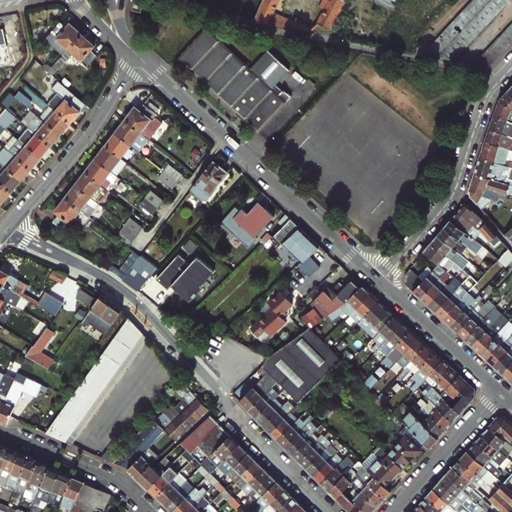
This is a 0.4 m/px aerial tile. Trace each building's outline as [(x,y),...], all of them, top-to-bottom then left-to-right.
[(143,3),(134,0),(131,9),(140,12),(143,3)] [(263,0),(254,21),(255,21),(308,31),(311,28),(274,12),(279,0),(263,0)] [(328,0),(324,10),(317,23),(330,29),(344,0),(328,0)] [(321,0),(318,7),(324,10),(328,0),(321,0)] [(396,1),(394,0),(371,0),(416,22),(425,5),(415,0),(397,0),(397,1),(396,1)] [(473,0),(437,37),(446,47),(491,0),(473,0)] [(491,0),(446,47),(439,55),(453,59),(509,0),(491,0)] [(68,49),(82,34),(70,23),(66,27),(60,22),(50,32),(45,38),(63,55),(68,49)] [(511,24),(473,65),(483,66),(487,63),(492,60),(497,56),(507,46),(511,41),(511,24)] [(207,27),(179,58),(219,95),(258,131),(291,96),(283,88),(282,89),(276,84),(290,69),(268,49),(251,68),(207,27)] [(95,46),(82,34),(68,49),(63,55),(51,67),(47,72),(51,75),(72,53),(86,66),(96,55),(91,50),(95,46)] [(511,95),(507,91),(499,100),(511,109),(511,110),(511,95)] [(15,98),(26,107),(31,102),(20,92),(15,98)] [(45,96),(41,100),(49,107),(70,124),(80,112),(77,110),(82,103),(70,94),(65,100),(62,98),(56,105),(45,96)] [(505,120),(506,121),(511,109),(499,100),(494,115),(505,120)] [(134,107),(124,121),(140,133),(145,137),(148,139),(158,125),(152,120),(157,114),(143,104),(138,110),(134,107)] [(70,124),(49,107),(39,119),(41,120),(60,136),(70,124)] [(0,115),(0,124),(6,129),(15,118),(5,109),(0,115)] [(502,134),(511,138),(511,123),(510,122),(506,121),(505,120),(494,115),(488,128),(502,134)] [(41,120),(32,132),(51,147),(60,136),(41,120)] [(145,137),(140,133),(124,121),(114,133),(130,146),(135,150),(145,137)] [(51,147),(32,132),(27,128),(17,139),(18,140),(41,159),(51,147)] [(488,128),(484,141),(500,147),(507,150),(511,138),(502,134),(488,128)] [(130,146),(114,133),(104,146),(120,159),(130,146)] [(8,152),(31,171),(41,159),(18,140),(8,152)] [(479,157),(503,165),(507,150),(500,147),(484,141),(479,157)] [(127,164),(120,159),(104,146),(94,159),(117,177),(127,164)] [(31,171),(8,152),(3,158),(5,160),(1,165),(3,167),(22,183),(31,171)] [(511,168),(503,165),(479,157),(474,173),(511,185),(511,179),(508,178),(511,168)] [(117,177),(94,159),(84,172),(108,191),(118,178),(117,177)] [(227,173),(212,161),(199,178),(192,187),(193,189),(193,191),(194,192),(196,194),(197,195),(198,196),(200,197),(202,198),(203,198),(204,199),(205,199),(207,198),(211,193),(227,173)] [(168,164),(163,171),(177,182),(182,175),(168,164)] [(3,167),(0,169),(0,184),(12,195),(22,183),(3,167)] [(172,189),(177,182),(163,171),(158,178),(172,189)] [(98,204),(108,191),(84,172),(74,185),(90,198),(98,204)] [(511,195),(511,185),(474,173),(469,190),(470,196),(482,209),(493,199),(496,200),(498,196),(505,198),(507,194),(511,195)] [(12,195),(0,184),(0,204),(2,206),(12,195)] [(64,198),(88,217),(94,210),(98,204),(90,198),(74,185),(64,198)] [(150,190),(144,198),(157,208),(163,200),(150,190)] [(83,224),(88,217),(64,198),(54,212),(58,215),(52,221),(68,234),(78,221),(83,224)] [(157,208),(144,198),(139,204),(152,214),(157,208)] [(248,213),(246,211),(238,220),(251,232),(249,234),(251,236),(253,234),(255,236),(263,227),(273,216),(258,202),(248,213)] [(463,204),(457,211),(464,218),(472,225),(476,221),(478,223),(482,219),(472,209),(471,210),(463,204)] [(242,208),(234,217),(238,220),(246,211),(242,208)] [(457,211),(450,219),(472,237),(474,235),(473,234),(477,229),(472,225),(464,218),(457,211)] [(276,221),(280,225),(289,217),(284,212),(276,221)] [(271,234),(271,235),(281,245),(283,244),(289,250),(284,255),(296,267),(319,246),(289,217),(280,225),(271,234)] [(129,218),(124,224),(137,234),(142,227),(129,218)] [(472,237),(450,219),(444,227),(467,246),(475,253),(477,250),(469,243),(473,238),(472,237)] [(472,225),(477,229),(485,222),(482,219),(478,223),(476,221),(472,225)] [(137,234),(124,224),(119,231),(120,232),(115,237),(127,247),(137,234)] [(499,239),(486,224),(480,230),(503,254),(508,248),(499,239)] [(263,227),(255,236),(263,243),(271,235),(271,234),(263,227)] [(467,246),(444,227),(438,235),(460,253),(466,259),(469,261),(471,258),(462,252),(467,246)] [(456,259),(460,253),(438,235),(431,243),(459,266),(462,269),(464,266),(462,264),(456,259)] [(192,252),(198,245),(192,239),(185,245),(192,252)] [(443,260),(451,267),(452,265),(456,269),(459,266),(431,243),(424,251),(433,259),(439,264),(443,260)] [(503,254),(501,255),(509,263),(511,259),(511,252),(508,248),(503,254)] [(115,273),(122,279),(131,267),(139,257),(132,252),(115,273)] [(466,259),(460,253),(456,259),(462,264),(466,259)] [(179,254),(158,279),(170,289),(172,286),(190,302),(216,271),(198,256),(191,264),(179,254)] [(138,273),(129,284),(137,290),(157,270),(139,256),(139,257),(131,267),(138,273)] [(439,264),(446,270),(447,271),(451,267),(443,260),(439,264)] [(0,283),(23,296),(55,315),(62,302),(44,292),(42,295),(40,300),(29,294),(22,289),(25,284),(17,279),(18,277),(10,273),(12,269),(2,263),(0,266),(0,283)] [(437,266),(432,271),(423,280),(414,291),(413,291),(421,298),(440,277),(444,272),(446,270),(439,264),(437,266)] [(131,267),(122,279),(129,284),(138,273),(131,267)] [(52,276),(65,282),(68,275),(55,269),(52,276)] [(405,282),(414,291),(423,280),(418,276),(417,276),(409,269),(405,275),(405,282)] [(462,269),(460,271),(467,277),(469,275),(462,269)] [(444,272),(440,277),(421,298),(428,305),(454,277),(447,271),(446,270),(444,272)] [(477,281),(469,275),(467,277),(465,279),(473,286),(477,281)] [(454,277),(428,305),(435,311),(454,291),(452,289),(459,281),(454,277)] [(308,327),(328,315),(346,303),(360,288),(352,281),(342,290),(337,296),(332,291),(328,287),(310,306),(312,309),(301,316),(308,327)] [(459,286),(462,283),(459,281),(452,289),(454,291),(459,286)] [(23,296),(0,283),(0,298),(5,301),(15,307),(20,298),(21,299),(23,296)] [(346,303),(328,315),(331,317),(333,314),(336,318),(346,308),(351,313),(355,309),(356,309),(363,302),(362,300),(370,292),(362,285),(360,288),(346,303)] [(337,286),(332,291),(337,296),(342,290),(337,286)] [(435,311),(442,318),(462,298),(467,293),(459,286),(454,291),(435,311)] [(267,340),(291,319),(287,314),(300,302),(286,287),(271,301),(276,306),(254,326),(267,340)] [(32,289),(29,294),(40,300),(42,295),(32,289)] [(363,302),(356,309),(345,321),(351,327),(355,323),(355,324),(357,321),(356,320),(362,315),(364,316),(379,300),(370,292),(362,300),(363,302)] [(467,293),(462,298),(467,302),(472,297),(467,292),(467,293)] [(101,294),(82,320),(87,324),(92,317),(107,329),(114,320),(117,316),(119,313),(122,310),(101,294)] [(462,298),(442,318),(450,326),(475,299),(472,297),(467,302),(462,298)] [(471,307),(477,301),(475,299),(450,326),(457,332),(476,312),(471,307)] [(395,315),(379,300),(364,316),(379,331),(395,315)] [(482,306),(477,301),(471,307),(476,312),(482,306)] [(482,306),(476,312),(481,316),(489,308),(484,304),(482,306)] [(464,339),(484,319),(492,311),(489,308),(481,316),(476,312),(457,332),(464,339)] [(492,311),(484,319),(489,324),(493,319),(492,318),(498,311),(495,308),(492,311)] [(464,339),(472,346),(486,331),(501,314),(503,312),(500,310),(499,312),(498,311),(492,318),(493,319),(489,324),(484,319),(464,339)] [(479,353),(505,325),(501,322),(505,318),(501,314),(486,331),(472,346),(479,353)] [(41,315),(38,320),(47,325),(51,320),(41,315)] [(395,315),(379,331),(371,339),(380,348),(396,332),(395,331),(402,322),(395,315)] [(112,375),(142,333),(128,317),(89,372),(46,433),(72,444),(77,437),(70,432),(112,375)] [(479,353),(487,360),(511,332),(511,324),(508,321),(505,325),(479,353)] [(396,332),(380,348),(388,355),(395,348),(411,331),(402,322),(395,331),(396,332)] [(41,351),(55,332),(47,326),(40,336),(33,346),(32,345),(26,356),(48,368),(54,359),(41,351)] [(292,396),(298,403),(339,359),(330,349),(322,341),(308,327),(264,355),(261,365),(268,373),(277,382),(284,389),(292,396)] [(388,355),(396,362),(400,358),(412,346),(410,345),(418,337),(411,331),(395,348),(388,355)] [(57,333),(55,332),(41,351),(54,359),(55,357),(45,350),(57,333)] [(494,367),(511,347),(511,332),(487,360),(494,367)] [(70,432),(77,437),(147,339),(142,333),(112,375),(70,432)] [(400,358),(396,362),(405,370),(408,367),(412,361),(427,345),(418,337),(410,345),(412,346),(400,358)] [(435,353),(427,345),(412,361),(408,367),(415,373),(435,353)] [(511,347),(494,367),(501,373),(511,361),(511,347)] [(435,353),(415,373),(419,378),(418,379),(419,379),(417,381),(420,384),(425,380),(443,360),(435,353)] [(443,360),(425,380),(433,387),(451,368),(443,360)] [(511,361),(501,373),(508,380),(511,376),(511,361)] [(433,388),(441,396),(460,376),(451,368),(433,387),(433,388)] [(0,384),(0,411),(14,380),(24,384),(27,378),(17,373),(15,378),(5,374),(0,384)] [(277,382),(268,373),(239,402),(248,411),(272,387),(277,382)] [(460,376),(441,396),(449,403),(451,401),(457,394),(468,383),(460,376)] [(27,378),(24,384),(38,391),(41,384),(27,378)] [(24,384),(14,380),(0,411),(0,421),(6,425),(10,417),(22,390),(36,396),(38,391),(24,384)] [(474,389),(468,383),(457,394),(461,398),(455,405),(451,401),(449,403),(459,414),(474,397),(474,389)] [(188,393),(177,384),(173,389),(180,396),(194,410),(196,408),(202,415),(206,411),(208,409),(190,391),(188,393)] [(255,418),(275,399),(279,394),(272,387),(248,411),(255,418)] [(459,414),(449,403),(441,396),(433,388),(425,395),(426,397),(452,422),(459,414)] [(410,395),(402,403),(407,408),(415,400),(410,395)] [(194,410),(180,396),(172,405),(192,424),(202,415),(196,408),(194,410)] [(419,404),(424,409),(445,430),(452,422),(426,397),(419,404)] [(277,401),(275,399),(255,418),(263,425),(282,406),(277,401)] [(282,406),(263,425),(270,432),(289,413),(293,409),(286,402),(282,406)] [(159,410),(166,416),(177,426),(179,424),(185,431),(192,424),(172,405),(170,403),(166,408),(161,404),(157,408),(159,410)] [(402,421),(406,425),(425,443),(429,448),(437,439),(412,413),(407,408),(402,403),(398,407),(405,415),(404,416),(405,418),(402,421)] [(298,404),(295,407),(303,415),(306,412),(298,404)] [(445,430),(424,409),(420,413),(416,409),(412,413),(437,439),(445,430)] [(158,412),(157,412),(155,410),(150,417),(153,419),(158,412)] [(306,412),(303,415),(295,422),(291,426),(277,440),(284,447),(304,427),(310,422),(314,418),(307,411),(306,412)] [(286,420),(289,417),(291,415),(289,413),(270,432),(277,440),(291,426),(286,420)] [(160,414),(154,421),(176,440),(185,431),(179,424),(177,426),(166,416),(164,418),(160,414)] [(220,426),(210,415),(202,422),(180,443),(187,450),(191,453),(198,446),(220,426)] [(119,454),(113,462),(127,469),(139,480),(140,481),(154,467),(153,466),(151,464),(176,440),(154,421),(153,419),(150,417),(119,454)] [(295,422),(289,417),(286,420),(291,426),(295,422)] [(497,418),(489,427),(511,447),(511,424),(504,417),(497,418)] [(314,418),(310,422),(311,423),(305,429),(304,427),(284,447),(292,454),(313,433),(316,430),(321,425),(314,418)] [(321,425),(316,430),(319,433),(324,428),(321,425)] [(388,454),(402,468),(420,450),(419,449),(425,443),(406,425),(400,431),(406,436),(388,454)] [(220,426),(198,446),(208,457),(201,464),(202,465),(209,472),(217,465),(239,444),(220,426)] [(482,435),(507,458),(511,451),(511,447),(489,427),(482,435)] [(299,461),(322,439),(319,436),(317,437),(313,433),(292,454),(299,461)] [(482,435),(474,443),(500,465),(507,458),(482,435)] [(324,436),(322,439),(299,461),(306,469),(325,449),(323,446),(329,440),(324,436)] [(335,439),(330,445),(333,447),(334,446),(338,450),(342,446),(335,439)] [(500,465),(474,443),(467,451),(488,470),(492,474),(500,465)] [(228,472),(234,466),(248,453),(239,444),(217,465),(221,469),(222,471),(226,474),(228,472)] [(385,486),(402,468),(388,454),(379,445),(373,451),(379,458),(367,470),(385,486)] [(0,472),(10,450),(1,446),(0,447),(0,472)] [(340,450),(345,457),(351,453),(347,446),(340,450)] [(109,453),(107,452),(102,458),(113,462),(119,454),(113,449),(109,453)] [(325,449),(306,469),(313,476),(333,456),(325,449)] [(2,482),(6,483),(19,454),(10,450),(0,472),(0,474),(5,477),(2,482)] [(187,450),(181,455),(189,463),(195,458),(191,453),(187,450)] [(461,458),(487,482),(489,479),(484,475),(488,470),(467,451),(461,458)] [(248,453),(234,466),(228,472),(235,479),(255,460),(248,453)] [(12,477),(19,480),(28,458),(19,454),(6,483),(9,485),(11,480),(12,477)] [(165,456),(154,467),(140,481),(148,489),(168,468),(172,464),(165,456)] [(333,456),(313,476),(321,483),(340,464),(333,456)] [(23,495),(38,462),(28,458),(19,480),(18,482),(13,492),(16,493),(17,491),(21,492),(19,495),(23,496),(23,495)] [(195,472),(198,470),(202,465),(201,464),(195,458),(189,463),(188,465),(195,472)] [(340,464),(321,483),(328,491),(351,468),(353,466),(349,461),(345,458),(342,462),(340,464)] [(461,458),(453,467),(475,487),(477,489),(482,484),(485,488),(493,495),(497,491),(489,484),(487,482),(461,458)] [(255,460),(235,479),(243,486),(253,476),(262,467),(255,460)] [(385,486),(367,470),(358,461),(355,464),(353,466),(351,468),(358,475),(384,499),(390,492),(385,486)] [(49,467),(38,462),(23,495),(34,500),(36,497),(41,485),(49,467)] [(202,465),(198,470),(206,478),(210,473),(209,472),(202,465)] [(45,507),(60,472),(49,467),(41,485),(45,487),(40,499),(41,499),(37,509),(43,511),(45,507)] [(253,476),(243,486),(245,488),(250,493),(269,474),(262,467),(253,476)] [(446,474),(478,503),(483,497),(476,492),(475,493),(472,491),(475,487),(453,467),(446,474)] [(168,468),(148,489),(156,497),(177,476),(178,474),(175,471),(173,473),(168,468)] [(344,489),(346,487),(351,482),(358,475),(351,468),(328,491),(336,498),(344,489)] [(72,477),(60,472),(45,507),(50,510),(54,502),(58,492),(64,494),(72,477)] [(210,473),(206,478),(214,485),(218,481),(213,476),(210,473)] [(269,474),(250,493),(251,494),(257,500),(276,481),(269,474)] [(482,506),(478,503),(446,474),(440,482),(472,511),(478,511),(483,507),(482,506)] [(384,499),(358,475),(351,482),(361,492),(377,507),(384,499)] [(500,480),(504,484),(508,479),(504,475),(500,480)] [(177,476),(156,497),(164,504),(186,482),(187,481),(185,479),(182,481),(177,476)] [(72,477),(64,494),(60,505),(71,510),(83,482),(72,477)] [(489,484),(497,491),(500,487),(493,480),(489,484)] [(218,481),(214,485),(221,492),(225,489),(218,482),(218,481)] [(276,481),(257,500),(257,501),(261,504),(258,507),(253,511),(261,511),(262,511),(284,489),(276,481)] [(111,494),(83,482),(71,510),(70,511),(101,511),(103,511),(111,494)] [(186,482),(164,504),(171,511),(193,491),(194,489),(186,482)] [(346,487),(344,489),(368,511),(372,511),(377,507),(361,492),(351,482),(346,487)] [(433,489),(457,511),(472,511),(440,482),(433,489)] [(511,490),(511,491),(504,484),(500,487),(497,491),(493,495),(489,499),(503,511),(506,511),(511,506),(511,490)] [(41,485),(36,497),(40,499),(45,487),(41,485)] [(483,497),(478,503),(482,506),(489,499),(481,492),(477,489),(475,487),(472,491),(475,493),(476,492),(483,497)] [(221,492),(221,493),(228,501),(233,496),(225,489),(221,492)] [(262,511),(275,511),(291,496),(284,489),(262,511)] [(368,511),(344,489),(336,498),(349,511),(368,511)] [(457,511),(433,489),(426,497),(442,511),(457,511)] [(193,491),(171,511),(186,511),(201,498),(193,491)] [(54,502),(60,505),(64,494),(58,492),(54,502)] [(186,511),(202,511),(210,504),(203,496),(201,498),(186,511)] [(228,501),(236,509),(240,504),(240,503),(233,496),(228,501)] [(275,511),(289,511),(298,503),(291,496),(275,511)] [(442,511),(426,497),(420,504),(427,511),(442,511)] [(503,511),(489,499),(482,506),(483,507),(487,511),(503,511)] [(298,503),(289,511),(303,511),(305,510),(298,503)]
